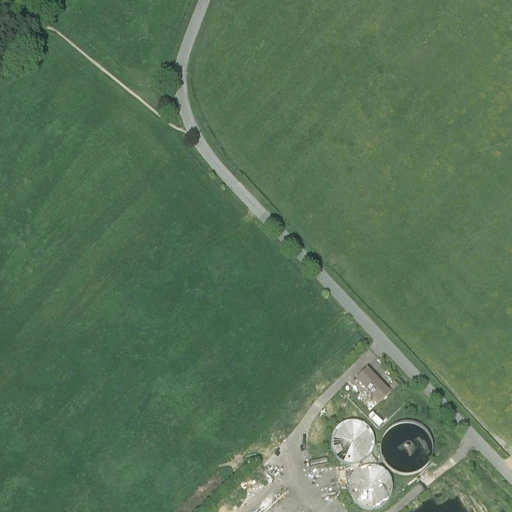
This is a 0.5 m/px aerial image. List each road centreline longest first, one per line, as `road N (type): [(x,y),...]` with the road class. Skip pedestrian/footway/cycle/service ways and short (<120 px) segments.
road 1 (unclassified): [(511,480),(206,154),(179,79),(202,0)]
road 2 (unknown): [(194,135),(171,126),(58,30),(0,15)]
